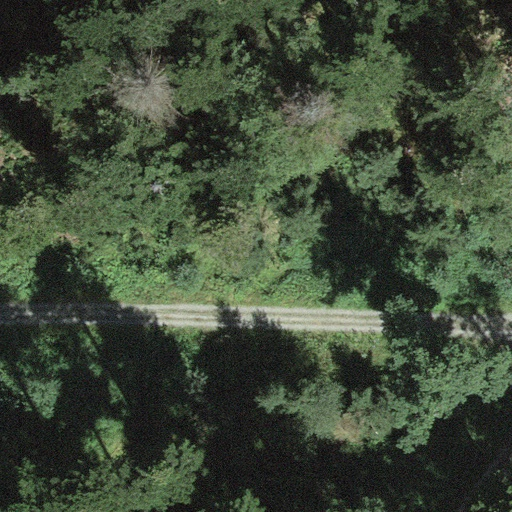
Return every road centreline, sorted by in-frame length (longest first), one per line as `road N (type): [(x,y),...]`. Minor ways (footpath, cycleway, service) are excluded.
road 1 (track): [(0,327),(183,316),(468,319),(511,331)]
road 2 (track): [(441,511),(511,415)]
